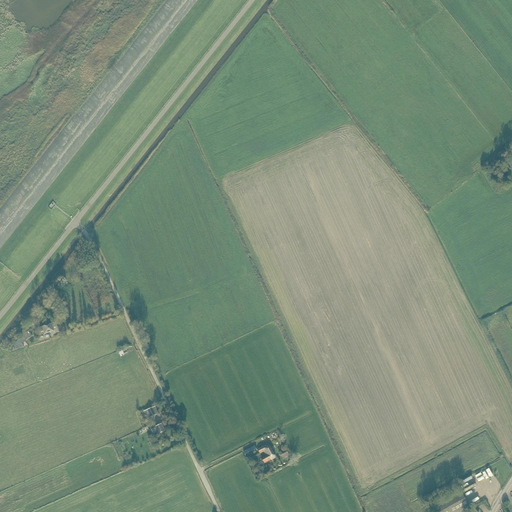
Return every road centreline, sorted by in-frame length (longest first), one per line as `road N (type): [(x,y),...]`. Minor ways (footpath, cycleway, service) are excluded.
road 1 (unclassified): [(218,511),(75,222)]
road 2 (unclassified): [(75,222),(253,0)]
road 3 (unclassified): [(0,316),(75,222)]
